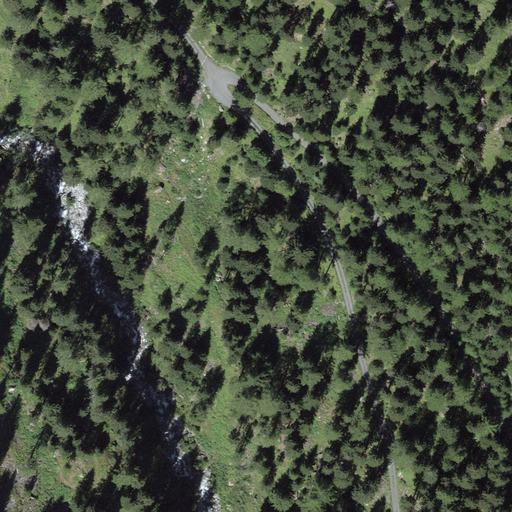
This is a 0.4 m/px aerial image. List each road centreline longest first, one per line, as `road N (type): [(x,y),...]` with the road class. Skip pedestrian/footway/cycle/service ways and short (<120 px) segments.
road 1 (track): [(155,0),(284,167),(337,261),(394,511)]
road 2 (track): [(222,82),(236,83),(348,183),(431,297),(511,442)]
